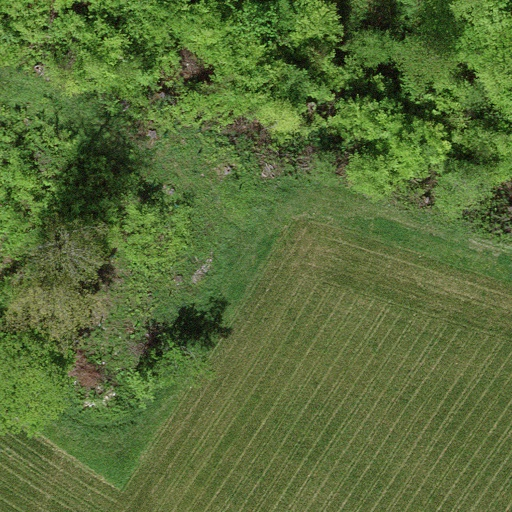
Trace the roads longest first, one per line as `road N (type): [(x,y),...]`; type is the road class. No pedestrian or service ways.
road 1 (track): [(511,226),(333,162),(188,348)]
road 2 (track): [(450,511),(188,348)]
road 3 (track): [(188,348),(117,406),(55,380),(0,332)]
